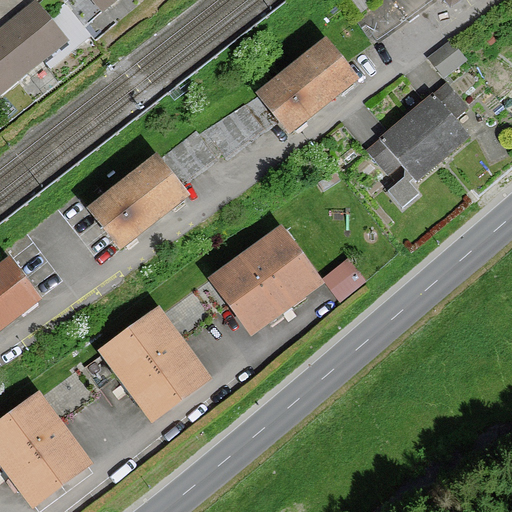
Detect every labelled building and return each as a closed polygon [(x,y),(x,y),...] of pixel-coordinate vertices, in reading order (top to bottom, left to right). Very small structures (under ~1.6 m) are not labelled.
[(75,0),(92,19),(113,0),(75,0)] [(424,0),(435,14),(455,0),(424,0)] [(0,91),(58,45),(27,6),(0,27),(0,91)] [(421,64),(439,84),(460,66),(443,45),(421,64)] [(244,98),(275,139),(344,88),(313,46),(244,98)] [(463,114),(441,87),(425,100),(423,98),(372,140),(374,143),(360,155),(382,183),(398,170),(409,184),(460,143),(447,127),(463,114)] [(202,132),(225,161),(266,129),(243,100),(202,132)] [(175,204),(145,164),(74,218),(104,258),(175,204)] [(197,285),(238,342),(311,289),(269,232),(197,285)] [(342,266),(317,283),(334,306),(359,288),(342,266)] [(0,325),(27,306),(0,270),(0,325)] [(190,289),(163,313),(169,320),(176,313),(186,324),(206,306),(190,289)] [(89,356),(139,427),(199,385),(148,314),(89,356)] [(40,391),(54,417),(91,397),(77,371),(40,391)] [(0,417),(0,485),(19,511),(78,469),(25,399),(0,417)]
